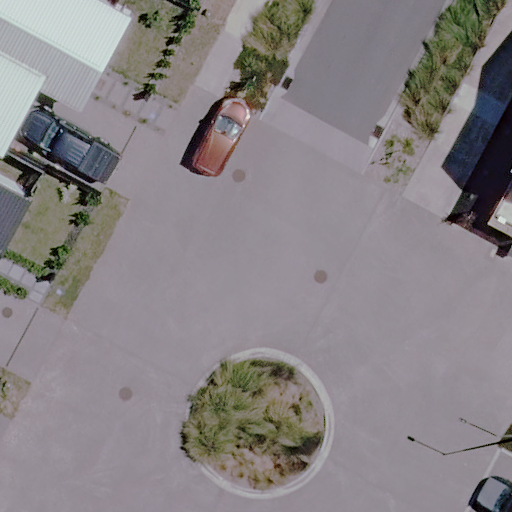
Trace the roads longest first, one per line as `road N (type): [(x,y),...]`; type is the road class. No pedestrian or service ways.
road 1 (residential): [(148,511),(119,467),(114,373),(134,330),(167,296),(211,273),(261,266)]
road 2 (residential): [(261,266),(316,279),(353,301),(385,340),(402,387),(402,436),(386,484),(364,511)]
road 3 (residential): [(382,0),(302,141),(261,266)]
